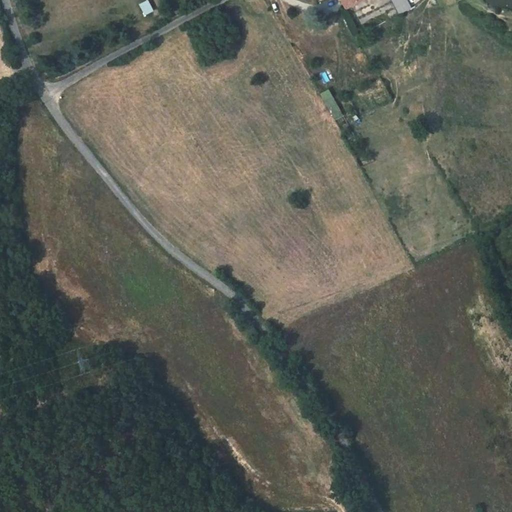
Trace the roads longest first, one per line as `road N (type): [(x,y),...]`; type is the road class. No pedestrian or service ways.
road 1 (unclassified): [(8,0),(26,63),(76,139),(173,257),(224,289),(266,331),(325,416),(373,511)]
road 2 (track): [(51,99),(213,0)]
